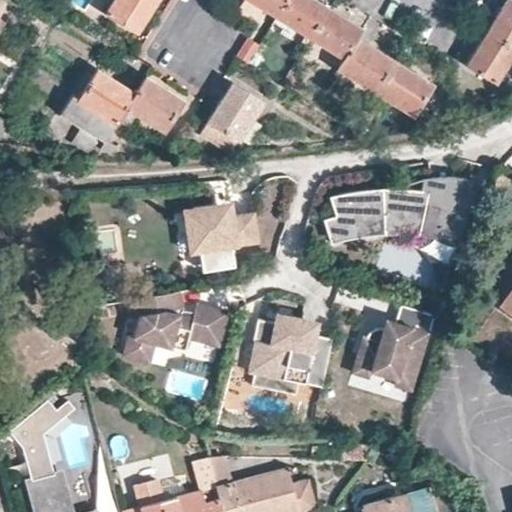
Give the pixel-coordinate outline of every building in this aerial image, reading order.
[(76,4),(68,0),(64,0),(58,10),(69,17),(76,4)] [(137,31),(157,0),(113,0),(107,11),(137,31)] [(243,0),(274,19),(286,0),(243,0)] [(307,39),(327,8),(312,0),(286,0),(274,19),(307,39)] [(505,0),(487,30),(511,46),(511,0),(505,0)] [(341,61),(356,38),(360,30),(327,8),(307,39),(341,61)] [(507,62),(511,55),(511,46),(487,30),(466,63),(495,82),(507,62)] [(337,68),(375,92),(394,62),(356,38),(341,61),(337,68)] [(254,49),(246,44),(240,52),(248,58),(254,49)] [(263,56),(255,51),(248,61),(256,66),(263,56)] [(394,62),(375,92),(413,115),(432,85),(394,62)] [(134,93),(97,70),(68,115),(82,124),(100,135),(106,139),(115,124),(117,120),(134,93)] [(182,99),(145,76),(134,93),(117,120),(127,125),(136,112),(163,130),(182,99)] [(261,101),(231,83),(199,134),(218,146),(226,133),(237,139),(261,101)] [(100,135),(82,124),(78,131),(95,142),(100,135)] [(95,142),(78,131),(71,142),(87,153),(95,142)] [(226,133),(218,146),(228,152),(237,139),(226,133)] [(103,142),(93,158),(109,158),(115,150),(103,142)] [(318,222),(326,246),(338,243),(350,240),(364,238),(369,239),(373,239),(385,237),(398,237),(411,238),(427,240),(439,242),(449,245),(454,247),(468,195),(459,193),(462,182),(457,181),(451,180),(441,179),(432,179),(425,180),(424,193),(416,193),(406,192),(391,191),(386,190),(370,191),(357,192),(345,194),(334,197),(325,199),(330,219),(318,222)] [(459,193),(468,195),(471,185),(462,182),(459,193)] [(226,202),(205,204),(205,207),(208,208),(214,207),(217,207),(220,208),(222,209),(224,211),(226,214),(227,218),(226,202)] [(190,238),(191,251),(197,251),(199,270),(224,268),(222,248),(250,246),(247,216),(227,218),(226,214),(224,211),(222,209),(220,208),(214,207),(208,208),(205,207),(205,204),(188,205),(189,218),(180,228),(190,238)] [(189,218),(188,205),(178,206),(180,228),(189,218)] [(190,238),(180,228),(181,251),(191,251),(190,238)] [(446,271),(454,247),(449,245),(439,242),(427,240),(411,238),(398,237),(385,237),(373,239),(381,241),(391,244),(403,248),(416,253),(427,259),(437,265),(446,271)] [(511,285),(500,302),(511,311),(511,285)] [(226,309),(198,301),(196,311),(184,310),(182,293),(127,308),(130,318),(142,316),(136,335),(130,333),(121,352),(151,362),(158,341),(187,346),(188,337),(215,345),(226,309)] [(271,322),(254,319),(243,368),(253,370),(250,386),(292,395),(295,381),(318,386),(329,338),(315,335),(318,320),(274,310),(271,322)] [(377,344),(361,339),(350,376),(371,382),(373,374),(399,381),(395,394),(409,398),(432,319),(400,310),(395,325),(384,321),(377,344)] [(9,432),(22,447),(31,479),(28,480),(36,511),(95,511),(90,511),(71,511),(61,477),(59,478),(57,472),(51,474),(40,432),(71,405),(66,400),(56,408),(48,398),(9,432)] [(365,445),(347,441),(347,459),(364,459),(365,445)] [(208,457),(215,485),(232,481),(224,452),(208,457)] [(208,457),(207,455),(193,458),(202,489),(206,502),(219,500),(215,485),(208,457)] [(219,500),(222,511),(292,511),(297,511),(290,483),(285,467),(232,481),(215,485),(219,500)] [(290,483),(297,511),(313,506),(306,479),(290,483)] [(140,503),(142,511),(222,511),(219,500),(206,502),(202,489),(184,494),(161,500),(157,486),(155,480),(135,485),(140,503)] [(184,494),(180,480),(157,486),(161,500),(184,494)] [(435,511),(428,486),(361,504),(363,511),(435,511)] [(142,511),(140,503),(117,508),(118,511),(142,511)]
